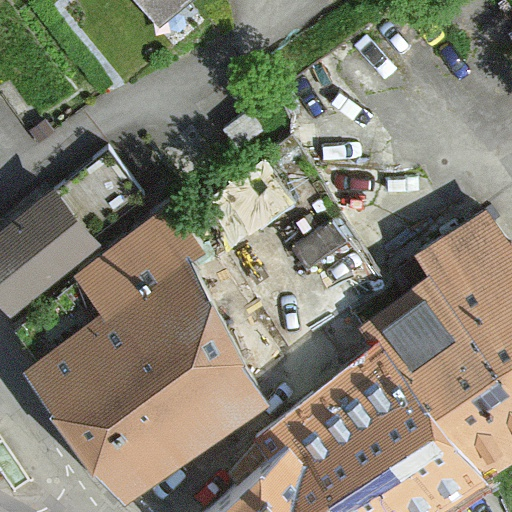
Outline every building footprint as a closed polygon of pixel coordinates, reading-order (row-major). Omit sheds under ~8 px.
[(144,0),(156,14),(173,0),(144,0)] [(253,110),(227,128),(242,151),(269,133),(253,110)] [(111,142),(0,226),(0,290),(6,298),(148,190),(111,142)] [(282,335),(383,269),(314,164),(272,160),(199,207),(282,335)] [(44,356),(144,489),(265,399),(183,266),(208,243),(173,196),(21,309),(52,350),(44,356)] [(371,318),(382,334),(494,472),(511,460),(511,234),(490,203),(422,249),(437,272),(371,318)] [(203,509),(205,511),(427,511),(494,472),(382,334),(340,367),(354,385),(336,400),(323,391),(291,408),(273,432),(279,448),(203,509)]
